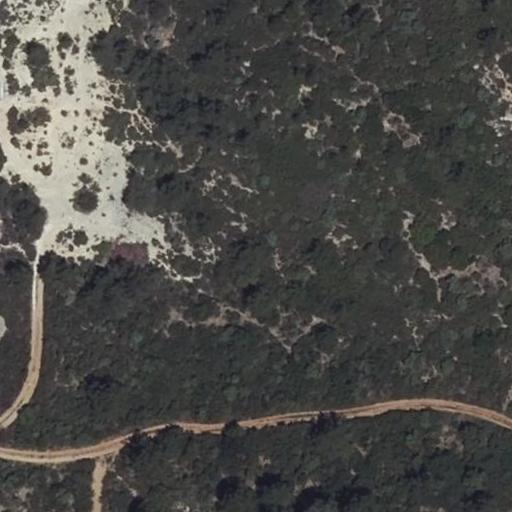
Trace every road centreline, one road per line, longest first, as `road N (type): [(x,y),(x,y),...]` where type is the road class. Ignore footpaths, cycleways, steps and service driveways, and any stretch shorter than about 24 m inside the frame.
road 1 (track): [(0,449),(85,456),(169,427),(372,407),(455,406),(511,427)]
road 2 (track): [(0,416),(30,371),(33,286),(49,230),(43,187),(5,146),(0,93)]
